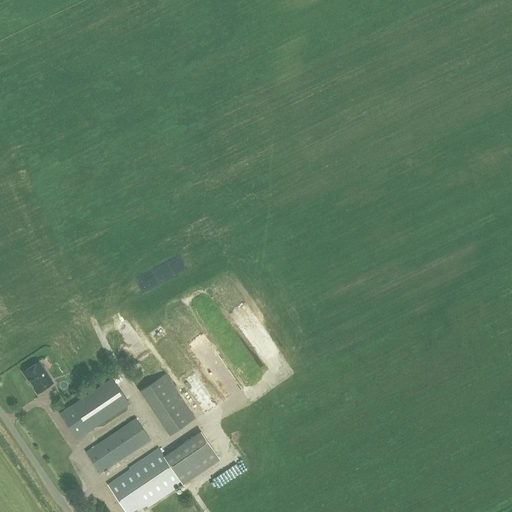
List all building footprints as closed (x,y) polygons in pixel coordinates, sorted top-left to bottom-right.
[(205,316),(216,305),(211,300),(200,311),(205,316)] [(157,343),(167,340),(164,330),(154,333),(157,343)] [(265,337),(260,340),(265,348),(270,345),(265,337)] [(170,353),(192,400),(205,394),(182,347),(170,353)] [(37,393),(52,383),(38,361),(23,371),(37,393)] [(170,434),(195,418),(165,374),(140,390),(170,434)] [(77,438),(129,403),(112,377),(60,412),(77,438)] [(100,474),(151,440),(136,417),(86,451),(100,474)] [(200,432),(164,456),(182,485),(219,460),(200,432)] [(160,450),(108,485),(126,511),(135,511),(138,510),(180,482),(160,450)]
